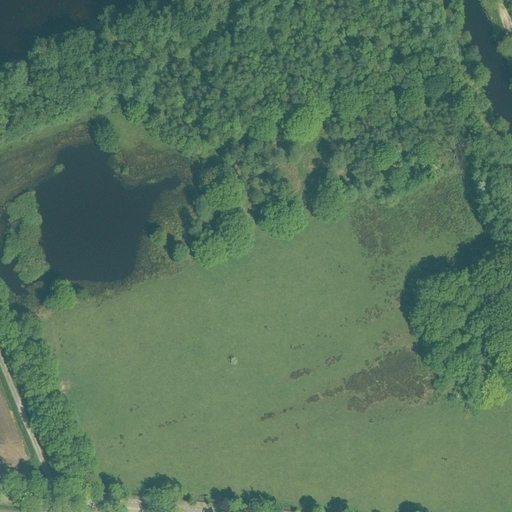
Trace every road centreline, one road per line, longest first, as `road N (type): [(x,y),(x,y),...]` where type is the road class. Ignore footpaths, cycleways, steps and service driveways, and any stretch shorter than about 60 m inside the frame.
road 1 (unclassified): [(57,497),(0,357)]
road 2 (tertiary): [(196,511),(57,497)]
